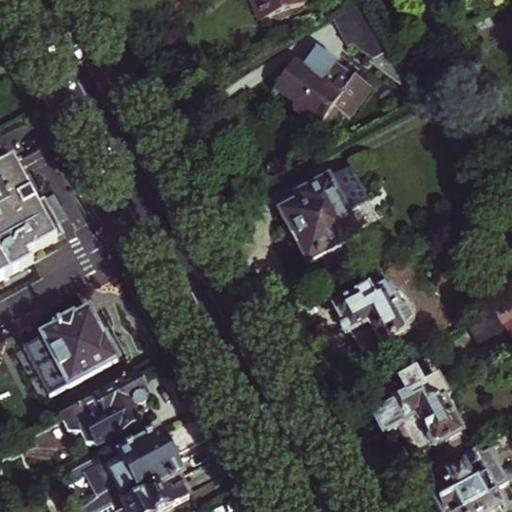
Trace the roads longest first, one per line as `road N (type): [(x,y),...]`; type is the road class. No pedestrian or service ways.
road 1 (primary): [(18,0),(295,511)]
road 2 (primary): [(325,511),(49,0)]
